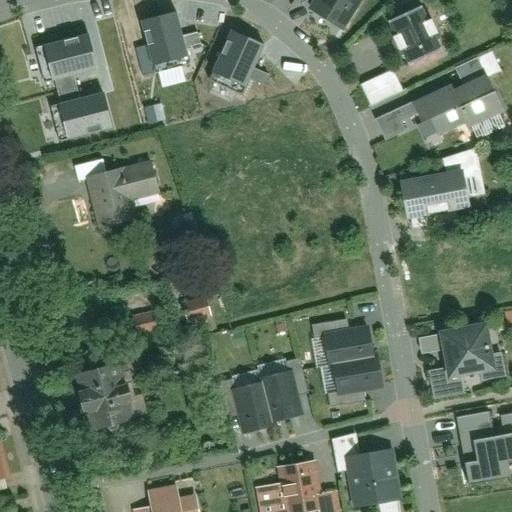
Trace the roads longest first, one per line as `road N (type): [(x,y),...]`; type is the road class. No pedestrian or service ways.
road 1 (residential): [(225,0),(290,36),(344,113),(376,224),(426,511)]
road 2 (tertiary): [(46,511),(0,324)]
